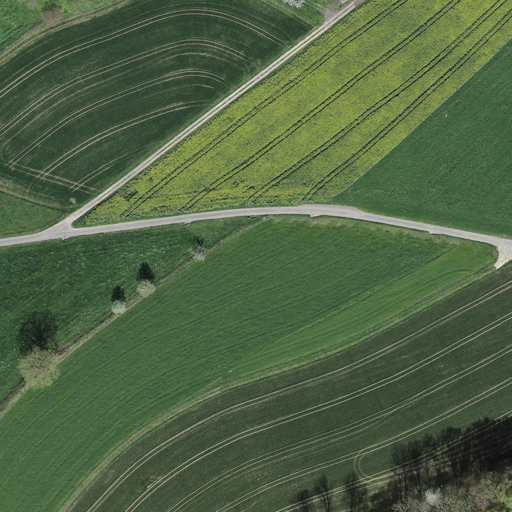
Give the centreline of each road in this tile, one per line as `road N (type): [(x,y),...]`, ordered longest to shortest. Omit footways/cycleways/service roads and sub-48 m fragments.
road 1 (track): [(511,243),(492,266),(356,345),(164,419),(93,477),(66,511)]
road 2 (unclassified): [(511,243),(294,209),(0,243)]
road 3 (track): [(48,235),(365,0)]
